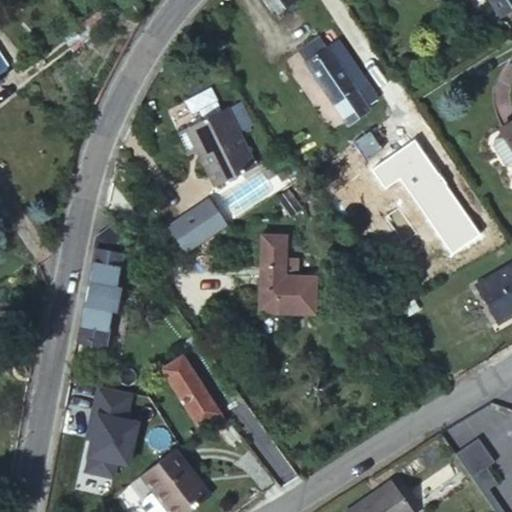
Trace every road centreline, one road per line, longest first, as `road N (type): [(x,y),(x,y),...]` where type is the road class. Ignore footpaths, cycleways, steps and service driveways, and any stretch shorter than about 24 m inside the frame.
road 1 (residential): [(24,511),(92,166),(133,70),(183,0)]
road 2 (residential): [(276,511),(511,361)]
